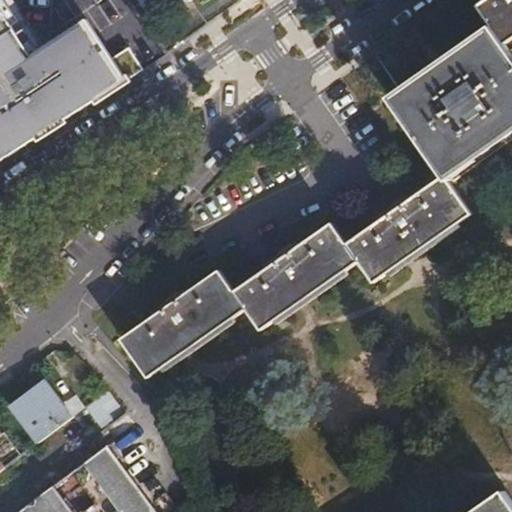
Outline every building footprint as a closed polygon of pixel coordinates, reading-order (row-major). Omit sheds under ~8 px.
[(0,0),(0,135),(12,153),(28,143),(102,96),(144,69),(130,48),(114,59),(88,20),(31,57),(23,46),(25,44),(0,5),(0,0)] [(511,0),(485,0),(478,5),(493,26),(506,44),(511,39),(511,0)] [(511,52),(506,44),(493,26),(391,98),(446,176),(450,182),(511,137),(511,52)] [(0,160),(12,153),(0,135),(0,160)] [(473,215),(450,182),(446,176),(417,196),(415,192),(372,222),(375,226),(348,245),(361,262),(376,283),(419,253),(473,215)] [(361,262),(348,245),(333,223),(305,243),(302,239),(261,268),(264,272),(236,292),(248,309),(263,331),(306,301),(361,262)] [(193,348),(248,309),(236,292),(220,270),(192,290),(189,286),(148,315),(151,319),(122,339),(150,378),(193,348)] [(40,443),(62,426),(75,416),(47,379),(12,406),(40,443)] [(106,427),(130,410),(113,389),(90,406),(106,427)] [(23,456),(0,424),(0,458),(7,467),(23,456)] [(117,502),(140,486),(109,445),(87,462),(100,480),(117,502)] [(66,506),(100,480),(87,462),(52,489),(66,506)] [(159,511),(140,486),(117,502),(125,511),(159,511)] [(70,511),(66,506),(52,489),(21,511),(70,511)] [(511,511),(511,499),(506,490),(475,511),(511,511)]
